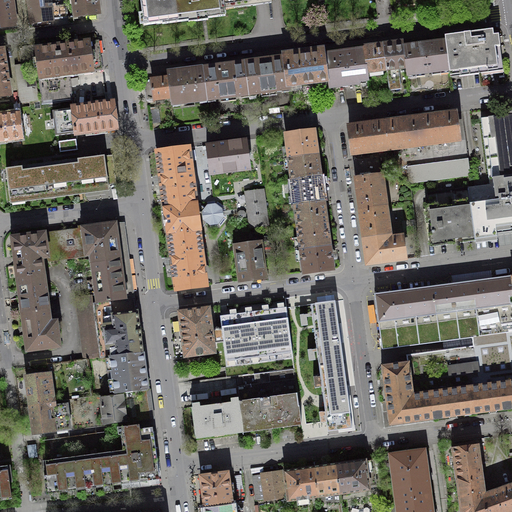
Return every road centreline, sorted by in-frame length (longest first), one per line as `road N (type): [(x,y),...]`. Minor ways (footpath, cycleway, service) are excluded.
road 1 (residential): [(123,64),(510,12)]
road 2 (residential): [(154,303),(352,277)]
road 3 (residential): [(374,440),(176,466)]
road 4 (residential): [(133,140),(331,115)]
road 5 (residential): [(331,115),(511,91)]
road 6 (residential): [(374,440),(352,277)]
road 7 (residential): [(154,303),(176,466)]
road 8 (residential): [(352,277),(331,115)]
road 9 (residential): [(352,277),(511,255)]
road 10 (residential): [(26,511),(6,361)]
road 11 (residential): [(0,221),(141,202)]
road 12 (residential): [(511,422),(374,440)]
